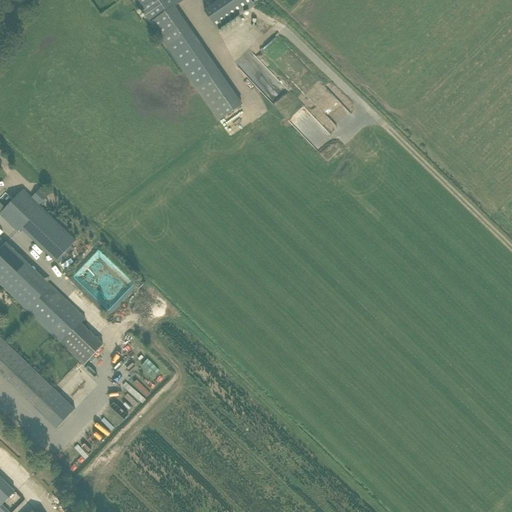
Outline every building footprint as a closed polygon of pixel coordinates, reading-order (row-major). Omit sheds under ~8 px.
[(133,0),(150,24),(150,23),(175,7),(182,1),(181,0),(133,0)] [(248,0),(222,0),(204,12),(216,30),(252,6),(248,0)] [(220,71),(175,7),(150,23),(218,122),(243,105),(220,71)] [(0,202),(0,214),(7,221),(17,231),(21,227),(23,225),(40,207),(31,198),(30,197),(23,190),(6,208),(0,202)] [(23,225),(21,227),(56,261),(71,247),(76,242),(40,207),(23,225)] [(115,309),(136,286),(133,284),(129,289),(125,285),(108,303),(115,309)] [(85,320),(50,286),(27,311),(83,365),(103,344),(82,323),(85,320)] [(0,375),(56,429),(75,409),(46,381),(0,337),(0,375)] [(134,377),(130,382),(145,393),(149,388),(134,377)] [(131,412),(137,405),(121,393),(116,400),(131,412)] [(15,491),(0,476),(0,511),(9,511),(2,505),(15,491)]
